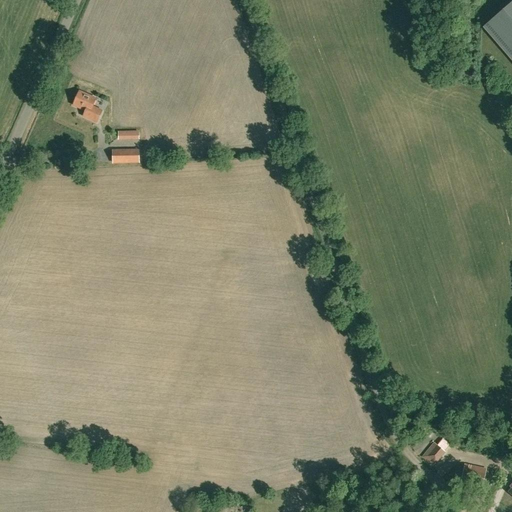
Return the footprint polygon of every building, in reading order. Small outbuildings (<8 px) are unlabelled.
[(511,58),(511,1),(484,26),(511,58)] [(96,122),(101,110),(92,106),(95,98),(80,91),(74,105),(86,110),(83,116),(96,122)] [(118,140),(139,140),(139,131),(118,131),(118,140)] [(112,164),(140,163),(140,157),(139,149),(113,150),(112,164)] [(443,450),(434,443),(430,448),(427,446),(419,455),(431,464),(443,450)] [(481,488),(486,469),(465,465),(460,484),(481,488)]
